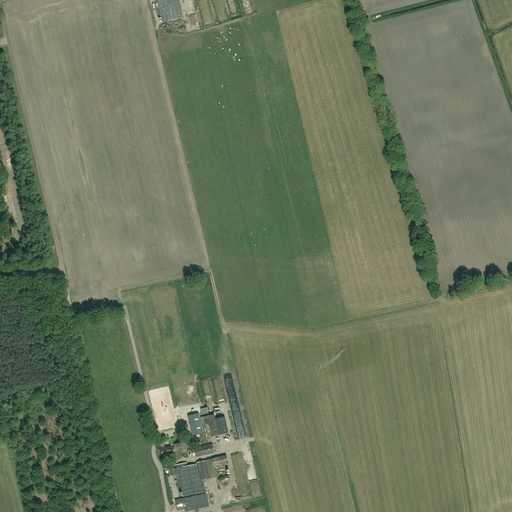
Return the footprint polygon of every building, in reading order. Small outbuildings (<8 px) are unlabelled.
[(183,17),(179,0),(157,0),(159,5),(163,22),(183,17)] [(204,432),(207,432),(209,438),(219,435),(216,419),(215,414),(201,418),(204,432)] [(192,437),(204,434),(202,424),(190,427),(192,437)] [(177,460),(188,457),(185,442),(174,445),(175,447),(176,451),(177,460)] [(194,448),(197,457),(215,453),(213,444),(194,448)] [(172,452),(176,451),(175,447),(171,448),(170,447),(161,449),(163,456),(164,456),(164,458),(173,456),(172,452)] [(185,511),(209,507),(203,480),(207,479),(219,476),(215,459),(196,463),(196,464),(188,466),(187,462),(177,465),(184,499),(175,500),(177,511),(184,509),(185,511)]
